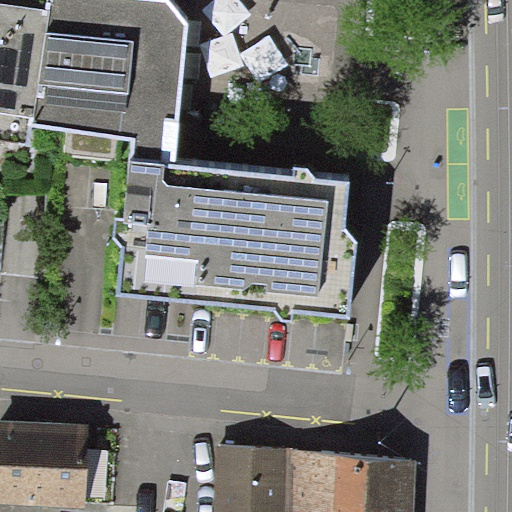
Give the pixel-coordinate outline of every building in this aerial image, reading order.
[(0,0),(0,140),(23,144),(26,123),(43,0),(0,0)] [(172,119),(181,21),(162,0),(43,0),(26,123),(126,138),(124,159),(156,162),(160,118),(172,119)] [(156,162),(124,159),(111,294),(346,315),(353,238),(338,226),(342,179),(156,162)] [(82,434),(0,429),(0,503),(77,508),(82,434)] [(402,511),(405,464),(213,450),(211,511),(402,511)]
